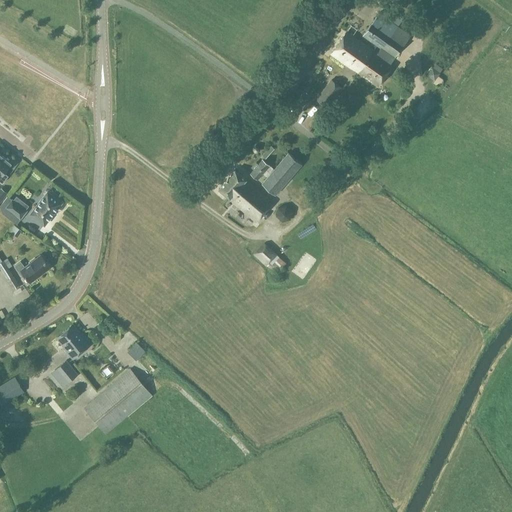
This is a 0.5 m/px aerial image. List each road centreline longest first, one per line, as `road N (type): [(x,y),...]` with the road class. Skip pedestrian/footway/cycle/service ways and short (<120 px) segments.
road 1 (tertiary): [(100,0),(102,103),(89,266),(68,301),(0,343)]
road 2 (unknown): [(111,0),(154,18),(255,94)]
